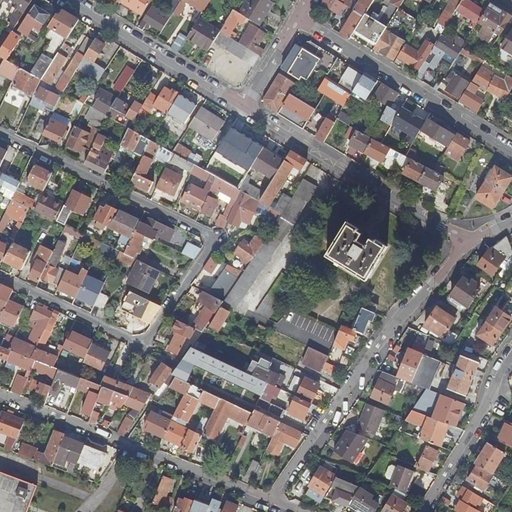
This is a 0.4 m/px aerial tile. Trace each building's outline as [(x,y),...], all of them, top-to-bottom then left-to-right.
[(32,0),(6,0),(6,1),(21,11),(19,13),(16,11),(9,22),(7,21),(0,32),(0,51),(12,31),(24,13),(23,12),(27,6),(28,7),(32,0)] [(142,15),(151,0),(121,0),(121,2),(142,15)] [(176,0),(176,1),(174,0),(170,7),(175,10),(180,2),(181,0),(176,0)] [(203,12),(210,0),(192,0),(194,1),(198,4),(196,8),(203,12)] [(269,0),(248,0),(240,14),(247,19),(259,26),(273,2),(269,0)] [(348,7),(336,0),(324,0),(322,4),(342,17),(348,7)] [(371,5),(373,0),(360,0),(354,11),(364,17),(365,14),(371,5)] [(376,44),(398,8),(384,0),(373,0),(371,5),(384,13),(378,22),(375,20),(371,17),(365,14),(364,17),(355,31),(376,44)] [(384,0),(398,8),(403,0),(384,0)] [(403,0),(398,8),(419,22),(425,13),(403,0)] [(452,0),(445,11),(452,16),(453,16),(456,11),(463,0),(452,0)] [(463,0),(456,11),(464,16),(468,19),(473,22),(469,28),(474,30),(478,23),(486,9),(483,7),(482,9),(469,2),(469,0),(463,0)] [(482,6),(483,7),(486,9),(490,3),(485,0),(482,6)] [(175,10),(173,13),(178,16),(185,5),(180,2),(175,10)] [(490,3),(486,9),(478,23),(499,37),(510,19),(511,16),(490,3)] [(47,15),(35,6),(19,31),(27,36),(32,27),(39,32),(49,17),(47,15)] [(147,22),(162,31),(170,18),(151,6),(148,11),(149,12),(145,19),(143,18),(137,28),(142,31),(147,22)] [(337,33),(350,40),(355,31),(364,17),(354,11),(348,7),(342,17),(341,18),(347,21),(341,31),(339,30),(337,33)] [(409,38),(419,22),(398,8),(376,44),(372,51),(381,57),(383,54),(393,60),(404,42),(390,33),(391,31),(396,34),(402,24),(408,27),(407,30),(409,31),(405,36),(409,38)] [(240,14),(233,10),(220,31),(229,36),(234,28),(237,22),(239,23),(241,21),(245,23),(247,19),(240,14)] [(30,73),(41,79),(60,49),(78,20),(63,11),(60,16),(57,15),(50,26),(50,27),(44,36),(51,40),(30,73)] [(220,33),(199,19),(187,38),(197,43),(198,41),(210,49),(214,42),(220,33)] [(428,25),(433,28),(436,23),(431,20),(428,25)] [(259,55),(261,56),(264,50),(257,46),(266,33),(258,28),(251,24),(242,39),(244,40),(242,44),(247,48),(259,55)] [(511,30),(501,48),(511,54),(511,30)] [(12,31),(0,51),(0,56),(5,59),(7,60),(22,37),(12,31)] [(229,36),(220,31),(220,33),(214,42),(227,51),(228,50),(227,50),(233,39),(229,36)] [(100,80),(107,69),(95,62),(105,45),(98,41),(102,35),(99,33),(94,42),(85,57),(77,69),(88,75),(89,74),(100,80)] [(171,48),(178,52),(187,38),(180,34),(171,48)] [(36,41),(27,36),(26,38),(29,40),(28,41),(34,45),(36,41)] [(433,47),(427,56),(419,71),(418,71),(423,75),(428,67),(433,70),(441,58),(445,52),(456,59),(460,52),(463,48),(452,42),(443,36),(436,47),(434,46),(433,47)] [(456,36),(452,42),(463,48),(466,43),(456,36)] [(42,80),(63,92),(72,77),(77,69),(85,57),(94,42),(88,38),(78,54),(80,55),(76,63),(74,61),(64,76),(67,78),(64,84),(61,82),(61,83),(54,79),(69,55),(60,49),(41,79),(42,80)] [(242,44),(233,39),(227,50),(228,50),(233,53),(241,58),(247,48),(242,44)] [(427,56),(433,47),(425,41),(418,53),(405,45),(396,59),(410,68),(411,66),(419,71),(427,56)] [(307,42),(303,49),(316,57),(320,49),(310,42),(307,42)] [(296,45),(281,70),(299,81),(301,78),(307,81),(315,67),(311,65),(316,57),(303,49),(296,45)] [(247,48),(241,58),(253,65),(259,55),(247,48)] [(472,54),(463,48),(460,52),(481,65),(484,61),(472,54)] [(311,65),(315,67),(328,75),(336,61),(337,59),(320,49),(316,57),(311,65)] [(474,51),(472,54),(484,61),(488,55),(478,49),(476,52),(474,51)] [(445,52),(441,58),(453,64),(456,59),(445,52)] [(7,60),(5,59),(0,68),(0,73),(13,81),(17,74),(20,67),(7,60)] [(127,83),(135,71),(128,66),(120,78),(127,83)] [(30,73),(20,67),(17,74),(19,75),(14,85),(26,91),(25,93),(33,97),(42,80),(41,79),(30,73)] [(481,67),(471,82),(480,88),(486,92),(488,89),(499,94),(498,96),(506,100),(511,87),(511,78),(507,75),(504,81),(494,76),(495,75),(481,67)] [(324,96),(344,108),(351,95),(352,94),(343,89),(346,84),(354,89),(362,77),(348,68),(342,77),(338,83),(340,84),(339,86),(326,78),(317,92),(324,96)] [(367,98),(377,80),(364,72),(362,77),(354,89),(355,89),(354,90),(366,97),(367,98)] [(446,91),(459,99),(468,83),(451,73),(446,81),(450,84),(446,91)] [(265,107),(303,130),(315,110),(287,93),(290,89),(292,90),(296,85),(279,74),(263,99),(265,107)] [(156,80),(150,76),(142,89),(149,93),(156,80)] [(42,80),(33,97),(30,104),(40,109),(41,106),(45,108),(54,112),(61,97),(63,92),(42,80)] [(471,82),(459,101),(471,109),(478,113),(482,105),(485,100),(475,95),(480,88),(471,82)] [(374,98),(387,106),(390,107),(391,106),(398,94),(382,84),(374,98)] [(158,98),(150,93),(142,106),(141,108),(147,112),(149,107),(152,109),(154,105),(167,113),(179,94),(173,90),(172,92),(165,88),(158,98)] [(92,108),(106,116),(116,98),(100,89),(95,98),(98,99),(92,108)] [(364,100),(366,97),(354,90),(355,89),(354,89),(352,94),(351,95),(356,98),(357,96),(364,100)] [(71,96),(63,92),(61,97),(68,101),(71,96)] [(197,105),(179,94),(167,113),(185,124),(197,105)] [(141,108),(142,106),(134,102),(130,110),(125,107),(127,104),(116,98),(106,116),(107,116),(113,120),(117,113),(122,116),(126,116),(134,120),(141,108)] [(398,113),(393,111),(395,108),(391,106),(390,107),(387,106),(387,107),(381,120),(390,126),(391,125),(398,113)] [(398,113),(391,125),(409,135),(405,141),(411,145),(420,131),(426,122),(401,107),(398,113)] [(101,130),(107,116),(106,116),(92,108),(85,122),(89,125),(85,132),(75,126),(66,144),(82,153),(83,151),(82,151),(84,147),(90,151),(101,130)] [(224,123),(201,108),(189,126),(212,141),(224,123)] [(337,120),(352,128),(355,122),(341,113),(337,120)] [(49,122),(43,134),(60,142),(67,127),(51,118),(49,122)] [(36,130),(43,134),(49,122),(42,119),(36,130)] [(316,138),(324,143),(333,126),(335,124),(327,119),(326,121),(316,138)] [(426,122),(420,131),(446,146),(453,135),(443,129),(445,126),(440,123),(439,126),(427,119),(426,122)] [(373,139),(380,143),(390,126),(381,120),(376,127),(375,126),(369,137),(373,139)] [(143,157),(151,141),(151,140),(130,129),(119,149),(119,150),(112,163),(124,166),(124,152),(134,158),(137,153),(143,157)] [(108,134),(101,130),(90,151),(84,164),(104,173),(109,164),(107,164),(111,157),(110,146),(103,143),(108,134)] [(365,154),(373,139),(369,137),(357,131),(349,145),(365,154)] [(470,142),(456,134),(447,149),(460,157),(470,142)] [(391,170),(395,164),(400,154),(380,143),(373,139),(365,154),(381,162),(382,163),(383,163),(384,164),(385,165),(385,166),(391,170)] [(170,159),(173,153),(172,152),(151,141),(143,157),(131,183),(148,192),(153,182),(145,177),(157,152),(170,159)] [(177,144),(172,152),(173,153),(186,160),(191,153),(177,144)] [(228,151),(220,146),(218,149),(210,162),(205,171),(216,177),(239,190),(243,181),(249,171),(252,166),(247,163),(244,169),(244,171),(239,179),(225,171),(219,167),(223,161),(228,151)] [(284,162),(263,149),(256,160),(252,166),(273,179),(284,162)] [(416,152),(409,149),(405,156),(415,162),(418,157),(414,155),(416,152)] [(307,161),(291,151),(284,162),(273,179),(259,201),(260,201),(268,206),(294,166),(301,171),(307,161)] [(191,172),(195,165),(186,160),(173,153),(170,159),(169,161),(191,172)] [(403,174),(419,183),(427,168),(415,162),(405,156),(400,154),(395,164),(406,169),(403,174)] [(229,164),(223,161),(219,167),(225,171),(229,164)] [(44,190),(52,173),(35,165),(27,182),(44,190)] [(213,185),(216,177),(205,171),(195,165),(191,172),(213,185)] [(434,171),(439,174),(443,168),(437,165),(434,171)] [(493,171),(487,181),(503,191),(511,177),(495,167),(493,171)] [(440,183),(443,177),(439,174),(434,171),(427,168),(419,183),(436,192),(439,186),(440,183)] [(182,177),(165,169),(155,191),(162,194),(163,191),(171,195),(173,189),(176,190),(178,184),(179,184),(182,177)] [(491,169),(485,180),(487,181),(493,171),(491,169)] [(15,192),(19,183),(13,180),(9,178),(2,175),(0,179),(0,184),(3,186),(1,191),(5,193),(4,195),(12,199),(15,192)] [(236,200),(240,190),(239,190),(216,177),(213,185),(212,186),(236,200)] [(317,188),(303,180),(290,201),(283,214),(266,240),(250,264),(247,268),(260,274),(277,249),(278,248),(278,247),(293,226),(307,202),(308,203),(317,188)] [(251,186),(243,181),(239,190),(240,190),(246,194),(251,186)] [(503,191),(487,181),(476,198),(493,208),(503,191)] [(201,211),(211,189),(208,188),(206,192),(196,187),(197,185),(193,183),(188,192),(189,193),(188,195),(186,193),(181,201),(201,211)] [(45,189),(43,194),(53,200),(56,194),(45,189)] [(248,224),(260,201),(259,201),(246,194),(240,190),(236,200),(234,204),(226,222),(238,227),(241,220),(248,224)] [(66,206),(65,205),(57,221),(65,225),(71,213),(76,211),(83,215),(91,199),(74,191),(66,206)] [(34,201),(15,192),(12,199),(29,208),(34,210),(35,208),(41,196),(37,195),(34,201)] [(43,194),(42,194),(41,196),(35,208),(34,210),(43,214),(48,217),(54,220),(57,215),(62,204),(53,200),(43,194)] [(208,196),(201,210),(211,215),(218,201),(208,196)] [(283,214),(290,201),(282,196),(274,209),(283,214)] [(29,208),(12,199),(6,212),(18,217),(20,213),(21,213),(22,211),(26,213),(29,208)] [(224,228),(226,222),(234,204),(230,202),(224,216),(222,215),(217,225),(224,228)] [(110,227),(110,226),(109,225),(116,210),(107,205),(105,209),(101,207),(95,219),(106,225),(105,227),(108,229),(110,227)] [(40,220),(43,214),(34,210),(31,216),(40,220)] [(140,222),(140,221),(118,210),(110,226),(110,227),(123,233),(115,249),(120,251),(124,254),(135,231),(140,222)] [(45,224),(48,217),(43,214),(40,220),(39,222),(45,224)] [(47,233),(54,220),(48,217),(45,224),(42,230),(47,233)] [(146,225),(140,222),(135,231),(144,235),(154,240),(155,239),(157,240),(159,236),(169,241),(174,231),(149,219),(146,225)] [(102,229),(90,222),(85,231),(97,238),(102,229)] [(326,257),(366,282),(387,247),(347,222),(326,257)] [(11,238),(14,240),(19,230),(15,228),(11,238)] [(144,235),(135,231),(124,254),(133,258),(136,252),(139,253),(142,249),(138,247),(144,235)] [(100,242),(84,234),(81,239),(99,248),(102,243),(100,242)] [(250,264),(266,240),(257,236),(250,244),(244,240),(235,253),(243,259),(246,261),(250,264)] [(511,255),(511,250),(506,237),(491,249),(489,252),(488,251),(478,265),(492,276),(504,259),(507,261),(511,255)] [(66,244),(59,240),(47,264),(41,277),(59,286),(64,274),(58,271),(59,269),(55,267),(66,244)] [(0,261),(1,262),(8,246),(0,241),(0,261)] [(197,258),(202,247),(189,241),(184,252),(197,258)] [(23,270),(31,251),(13,242),(4,261),(23,270)] [(102,243),(99,248),(117,256),(120,251),(115,249),(102,243)] [(120,251),(117,256),(116,259),(134,268),(127,283),(148,293),(159,270),(133,258),(124,254),(120,251)] [(227,264),(229,265),(235,257),(233,256),(227,264)] [(211,274),(220,261),(211,257),(202,270),(211,274)] [(243,272),(247,268),(250,264),(245,262),(242,260),(235,257),(229,265),(243,272)] [(41,277),(47,264),(38,260),(30,277),(39,281),(41,277)] [(224,301),(243,272),(229,265),(227,264),(221,272),(222,272),(206,291),(221,299),(224,301)] [(86,275),(90,267),(86,265),(84,269),(83,269),(79,277),(71,273),(62,291),(76,297),(80,289),(84,281),(85,278),(86,275)] [(221,305),(234,311),(260,274),(247,268),(243,272),(224,301),(221,305)] [(282,273),(276,282),(278,282),(289,288),(293,281),(282,273)] [(447,302),(464,313),(480,290),(476,287),(477,284),(472,280),(471,281),(468,279),(467,281),(463,278),(447,302)] [(100,293),(102,289),(84,281),(80,289),(82,289),(77,298),(94,306),(94,304),(100,293)] [(269,319),(290,288),(289,288),(278,282),(256,313),(269,319)] [(13,290),(0,283),(0,311),(2,313),(9,300),(13,290)] [(204,329),(206,326),(221,305),(224,301),(201,291),(198,300),(200,302),(195,309),(201,314),(195,323),(204,329)] [(100,293),(94,304),(103,308),(109,297),(100,293)] [(144,305),(127,297),(121,309),(138,317),(144,305)] [(2,313),(0,317),(0,319),(14,326),(23,307),(9,300),(2,313)] [(364,309),(375,314),(378,306),(367,302),(364,309)] [(497,308),(487,322),(502,332),(511,318),(511,317),(511,306),(507,303),(502,312),(497,308)] [(437,308),(456,320),(457,317),(439,305),(437,308)] [(9,349),(12,350),(31,358),(52,313),(37,306),(33,315),(37,317),(37,319),(39,321),(28,344),(24,342),(23,340),(28,330),(20,326),(14,338),(9,349)] [(209,326),(219,332),(225,322),(222,320),(228,310),(221,306),(209,326)] [(358,320),(368,325),(369,321),(372,323),(376,314),(375,314),(364,309),(362,308),(357,320),(358,320)] [(425,326),(443,338),(456,320),(437,308),(425,326)] [(60,312),(54,310),(52,313),(31,358),(35,359),(54,366),(61,352),(44,345),(60,312)] [(364,335),(368,325),(358,320),(353,331),(342,326),(334,345),(346,350),(350,340),(354,342),(357,332),(364,335)] [(195,329),(177,321),(173,331),(178,333),(174,342),(171,340),(167,350),(179,356),(188,338),(191,339),(194,332),(195,332),(196,331),(195,330),(195,329)] [(502,332),(487,322),(478,336),(484,340),(482,343),(487,346),(489,344),(492,346),(502,332)] [(430,337),(447,344),(448,342),(443,338),(425,326),(421,333),(430,337)] [(86,357),(93,341),(71,331),(63,347),(86,357)] [(426,349),(430,337),(421,333),(418,331),(413,344),(426,349)] [(8,335),(2,346),(9,349),(14,338),(8,335)] [(100,385),(105,376),(107,372),(101,369),(104,362),(110,364),(116,351),(93,341),(86,357),(84,361),(91,365),(85,379),(100,385)] [(0,345),(0,356),(8,360),(12,350),(9,349),(2,346),(0,345)] [(222,362),(191,347),(180,363),(172,375),(176,377),(220,398),(253,414),(255,410),(280,422),(286,410),(269,402),(276,387),(252,375),(228,364),(222,362)] [(327,363),(330,356),(312,348),(304,364),(323,373),(324,371),(327,363)] [(411,383),(423,355),(409,349),(397,377),(400,378),(411,383)] [(14,362),(31,369),(35,359),(31,358),(12,350),(8,360),(14,362)] [(426,389),(429,390),(441,362),(423,355),(411,383),(426,389)] [(180,363),(168,357),(163,364),(159,369),(156,368),(149,378),(152,380),(150,382),(151,382),(149,385),(151,387),(150,388),(155,392),(153,396),(133,388),(129,397),(146,403),(149,398),(158,402),(166,392),(160,388),(166,378),(168,380),(172,375),(180,363)] [(458,367),(474,374),(478,364),(461,357),(458,367)] [(31,369),(54,378),(58,368),(54,366),(35,359),(31,369)] [(6,366),(9,367),(12,368),(14,362),(8,360),(6,366)] [(137,379),(143,366),(136,363),(130,375),(137,379)] [(324,371),(336,377),(340,369),(327,363),(324,371)] [(257,365),(252,375),(276,387),(279,388),(284,378),(257,365)] [(468,394),(468,393),(467,392),(474,374),(458,367),(449,387),(468,394)] [(63,382),(78,387),(81,377),(77,376),(58,368),(54,378),(51,386),(49,392),(58,395),(63,382)] [(400,378),(397,377),(383,372),(380,380),(396,387),(400,378)] [(295,374),(291,388),(299,390),(303,376),(295,374)] [(13,391),(22,394),(22,392),(27,379),(19,375),(13,391)] [(115,391),(119,382),(105,376),(100,385),(100,386),(102,387),(115,391)] [(27,379),(22,392),(25,393),(28,388),(35,390),(39,379),(34,377),(33,379),(28,377),(27,379)] [(99,395),(102,387),(100,386),(100,385),(85,379),(81,377),(78,387),(88,391),(86,396),(93,399),(95,394),(99,395)] [(220,398),(176,377),(173,382),(174,382),(171,386),(187,394),(175,416),(174,415),(172,418),(171,420),(163,437),(194,453),(203,433),(210,418),(204,415),(195,432),(176,423),(177,421),(191,428),(193,425),(187,422),(199,399),(216,407),(220,398)] [(320,385),(305,378),(297,395),(312,402),(320,385)] [(388,404),(396,387),(380,380),(372,397),(388,404)] [(42,400),(46,402),(49,392),(51,386),(41,382),(37,391),(44,394),(42,400)] [(129,397),(133,388),(119,382),(115,391),(129,397)] [(124,404),(129,397),(115,391),(102,387),(99,395),(109,399),(108,402),(112,404),(113,401),(118,402),(117,406),(122,407),(124,404)] [(456,427),(465,403),(462,402),(429,390),(426,389),(413,410),(450,424),(456,427)] [(303,419),(311,403),(296,396),(288,412),(303,419)] [(146,403),(129,397),(124,404),(134,408),(130,415),(127,417),(117,433),(124,436),(146,403)] [(253,414),(220,398),(216,407),(210,418),(203,433),(216,438),(228,414),(248,424),(253,414)] [(93,412),(91,417),(94,418),(97,415),(103,402),(97,400),(93,412)] [(380,409),(362,402),(356,416),(359,418),(355,427),(370,432),(380,409)] [(84,420),(89,422),(91,417),(93,412),(88,410),(84,420)] [(255,410),(253,414),(248,424),(273,436),(280,422),(255,410)] [(421,439),(441,447),(450,424),(413,410),(407,419),(426,426),(421,439)] [(144,428),(163,437),(171,420),(152,411),(144,428)] [(0,431),(18,438),(25,421),(1,412),(0,415),(0,431)] [(109,427),(115,418),(111,416),(109,418),(108,417),(103,425),(109,427)] [(302,432),(280,422),(273,436),(267,449),(277,454),(283,441),(295,447),(302,432)] [(511,423),(507,422),(498,441),(511,447),(511,423)] [(136,426),(128,437),(136,440),(141,429),(136,426)] [(390,428),(380,443),(389,447),(394,439),(393,439),(397,432),(390,428)] [(64,437),(67,430),(64,429),(63,434),(55,431),(45,455),(36,451),(33,459),(52,467),(54,462),(64,437)] [(366,438),(349,431),(344,438),(342,437),(331,454),(351,463),(366,438)] [(243,435),(237,445),(242,447),(247,437),(243,435)] [(81,454),(85,445),(64,437),(54,462),(65,466),(70,454),(71,451),(77,453),(81,454)] [(491,474),(504,453),(489,443),(476,465),(477,466),(491,474)] [(73,475),(81,478),(83,472),(96,477),(106,463),(104,462),(107,454),(85,445),(81,454),(77,465),(73,475)] [(418,468),(429,472),(439,452),(428,447),(418,468)] [(248,473),(254,476),(260,463),(254,460),(248,473)] [(67,472),(73,475),(77,465),(71,463),(67,472)] [(387,479),(393,481),(399,468),(392,466),(389,467),(386,475),(387,479)] [(393,481),(391,487),(396,489),(406,493),(413,471),(399,466),(399,468),(393,481)] [(484,490),(493,475),(491,474),(477,466),(468,480),(484,490)] [(337,476),(321,467),(309,486),(325,495),(337,476)] [(162,507),(169,510),(173,498),(167,496),(173,480),(165,476),(168,470),(164,468),(160,477),(163,478),(154,501),(163,505),(162,507)] [(0,511),(27,511),(38,484),(0,469),(0,511)] [(359,488),(336,478),(331,489),(326,497),(337,502),(339,503),(348,506),(348,505),(356,493),(359,488)] [(465,502),(458,511),(479,511),(476,510),(474,509),(478,502),(480,504),(483,499),(464,487),(458,496),(463,499),(462,501),(465,502)] [(403,501),(408,494),(406,493),(396,489),(382,511),(383,511),(401,511),(400,511),(405,502),(403,501)] [(348,505),(358,511),(361,507),(365,509),(364,511),(374,511),(379,505),(371,500),(372,498),(372,496),(367,493),(365,496),(358,491),(356,493),(348,505)] [(221,496),(214,493),(209,507),(207,511),(216,511),(222,499),(221,496)] [(185,501),(179,498),(174,511),(175,511),(189,511),(194,501),(186,498),(185,501)] [(207,511),(209,507),(194,501),(189,511),(207,511)] [(400,511),(401,511),(403,511),(408,504),(405,502),(400,511)] [(236,511),(240,504),(238,503),(236,506),(228,503),(224,511),(225,511),(224,511),(236,511)]
